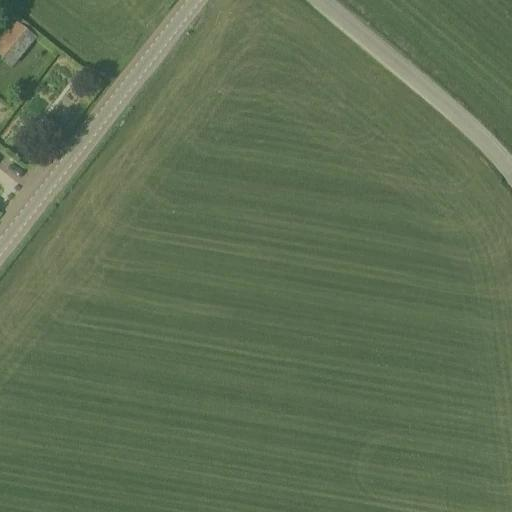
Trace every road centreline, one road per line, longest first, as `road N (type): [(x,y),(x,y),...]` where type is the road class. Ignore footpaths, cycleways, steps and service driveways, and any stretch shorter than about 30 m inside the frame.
road 1 (tertiary): [(0,246),(194,0)]
road 2 (unclassified): [(511,172),(321,0)]
